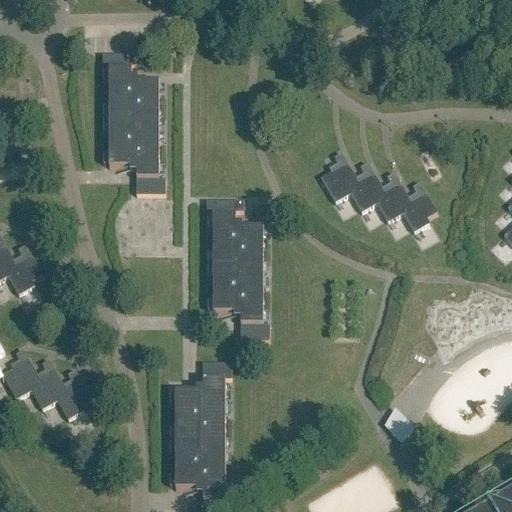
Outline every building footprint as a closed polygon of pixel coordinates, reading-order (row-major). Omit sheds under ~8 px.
[(132,75),(109,75),(109,173),(137,173),(137,185),(159,185),(159,87),(132,87),(132,75)] [(341,173),(321,184),(335,209),(351,200),(347,194),(358,188),(342,159),(335,163),(341,173)] [(359,188),(358,188),(347,194),(351,200),(361,219),(377,210),(373,204),(385,197),(368,169),(361,173),(367,183),(359,188)] [(393,193),(385,197),(373,204),(377,210),(388,229),(403,220),(399,214),(411,207),(394,179),(387,183),(393,193)] [(419,202),(411,207),(399,214),(403,220),(414,238),(430,229),(427,224),(437,218),(420,188),(413,193),(419,202)] [(244,207),(207,207),(207,222),(213,222),(213,319),(241,319),(241,333),(241,347),(270,347),(270,331),(263,331),(263,233),(236,233),(236,221),(236,217),(244,217),(244,207)] [(0,287),(8,282),(5,276),(16,270),(0,241),(0,287)] [(24,265),(16,270),(5,276),(8,282),(19,301),(35,292),(32,287),(43,281),(26,251),(18,255),(24,265)] [(2,381),(3,381),(16,406),(32,397),(28,391),(40,384),(24,356),(16,360),(22,370),(2,381)] [(54,401),(66,395),(49,366),(42,370),(48,380),(40,384),(28,391),(32,397),(42,416),(58,407),(54,401)] [(232,369),(203,369),(203,371),(203,397),(182,397),(176,397),(176,495),(203,495),(203,511),(195,511),(232,511),(232,507),(226,507),(225,385),(232,385),(232,369)] [(74,390),(66,395),(54,401),(58,407),(68,426),(85,417),(82,412),(92,406),(75,376),(68,380),(74,390)] [(416,434),(396,414),(385,432),(401,448),(416,434)] [(511,511),(511,501),(493,511),(511,511)]
